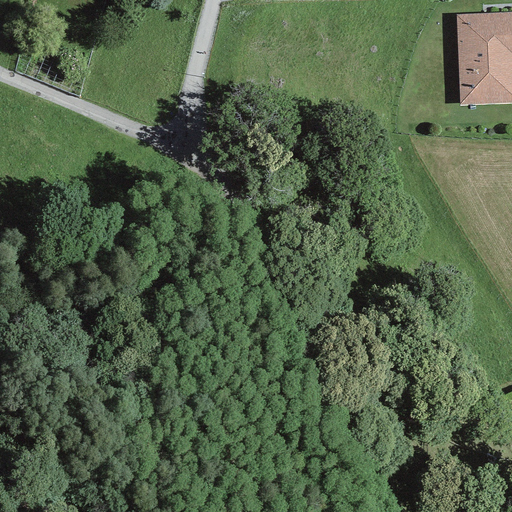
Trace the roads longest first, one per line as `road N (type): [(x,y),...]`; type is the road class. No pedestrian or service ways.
road 1 (unclassified): [(178,148),(236,202),(380,511)]
road 2 (unclassified): [(0,74),(178,148)]
road 3 (residential): [(178,148),(211,0)]
